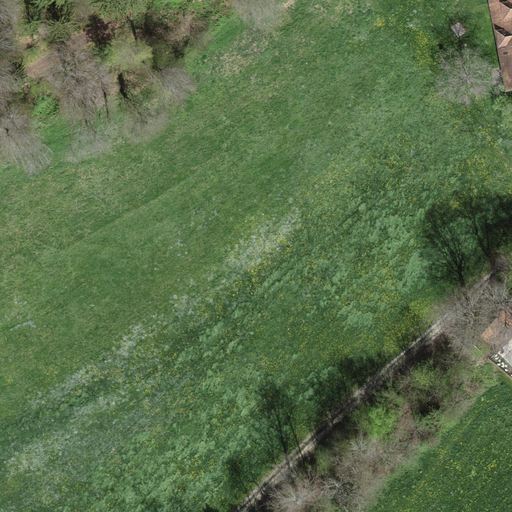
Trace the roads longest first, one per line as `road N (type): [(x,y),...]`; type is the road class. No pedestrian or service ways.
road 1 (track): [(511,252),(388,363),(252,511)]
road 2 (track): [(0,90),(141,0)]
